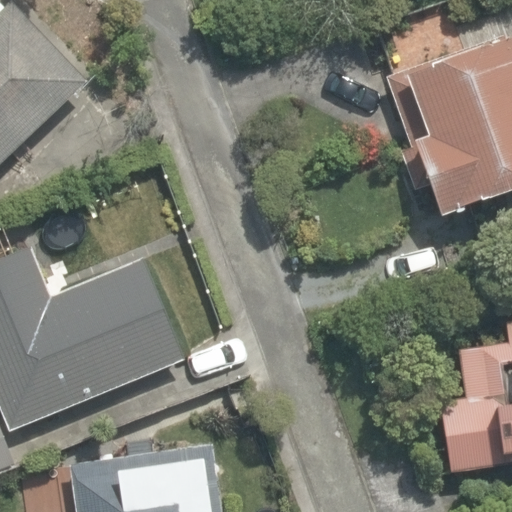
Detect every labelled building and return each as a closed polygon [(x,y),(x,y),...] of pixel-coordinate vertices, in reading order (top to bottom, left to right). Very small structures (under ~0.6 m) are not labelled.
[(0,167),(85,89),(7,4),(0,10),(0,9),(0,167)] [(428,184),(439,215),(511,189),(511,39),(505,42),(504,38),(386,78),(404,131),(393,135),(412,190),(428,184)] [(511,195),(487,203),(499,245),(511,241),(511,195)] [(0,259),(0,407),(9,430),(183,359),(141,258),(52,295),(32,246),(0,259)] [(511,322),(504,324),(507,345),(460,351),(467,400),(442,403),(452,476),(511,467),(511,322)] [(0,474),(16,469),(0,429),(0,474)] [(222,511),(213,443),(69,464),(75,511),(222,511)]
